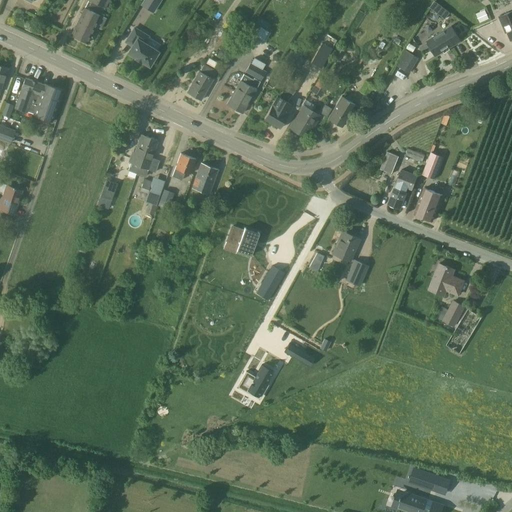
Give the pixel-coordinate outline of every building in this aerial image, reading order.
[(88,43),(108,0),(88,0),(72,35),(88,43)] [(144,0),(141,5),(153,12),(159,0),(144,0)] [(511,40),(511,39),(511,11),(499,17),(506,32),(507,32),(511,40)] [(240,43),(249,49),(256,38),(264,42),(269,33),(253,23),(240,43)] [(436,56),(460,41),(452,26),(427,41),(436,56)] [(144,43),(148,36),(134,28),(126,41),(133,46),(128,53),(136,58),(135,59),(140,62),(141,61),(149,66),(158,52),(144,43)] [(309,64),(320,70),(320,71),(333,48),(335,49),(340,41),(327,33),(309,64)] [(346,50),(339,46),(332,58),(339,62),(346,50)] [(299,68),(305,59),(289,49),(283,58),(299,68)] [(406,52),(397,66),(409,73),(417,58),(406,52)] [(261,81),(266,71),(250,63),(245,72),(261,81)] [(213,78),(217,71),(204,64),(200,71),(199,71),(187,92),(201,100),(213,78)] [(0,65),(0,92),(8,68),(0,65)] [(297,85),(302,78),(297,75),(300,70),(295,68),(288,80),(297,85)] [(254,78),(253,80),(244,74),(227,104),(242,113),(260,81),(254,78)] [(15,108),(33,114),(44,84),(26,77),(15,108)] [(329,83),(320,78),(319,77),(311,91),(321,97),(329,83)] [(367,96),(373,86),(365,81),(359,91),(367,96)] [(44,84),(33,114),(52,121),(63,90),(44,84)] [(342,127),(355,104),(341,96),(328,119),(342,127)] [(280,128),(293,106),(277,97),(264,119),(280,128)] [(2,115),(10,117),(13,104),(5,102),(2,115)] [(305,137),(318,115),(303,106),(290,128),(305,137)] [(15,132),(0,125),(0,139),(11,144),(15,132)] [(128,170),(137,174),(150,137),(141,134),(128,170)] [(150,137),(137,174),(145,177),(158,140),(150,137)] [(423,160),(425,153),(408,149),(406,155),(423,160)] [(392,174),(399,156),(387,151),(380,169),(392,174)] [(180,153),(175,168),(172,176),(182,180),(185,172),(190,174),(196,158),(180,153)] [(443,158),(431,153),(422,176),(434,180),(443,158)] [(209,193),(218,169),(201,163),(192,187),(209,193)] [(402,169),(396,184),(394,187),(395,187),(388,204),(400,208),(406,192),(407,188),(412,190),(418,175),(402,169)] [(112,201),(118,183),(106,179),(100,197),(112,201)] [(151,182),(144,179),(139,191),(146,194),(151,182)] [(0,208),(14,214),(22,190),(7,185),(0,203),(0,208)] [(433,221),(443,195),(424,188),(414,213),(433,221)] [(159,205),(168,208),(174,193),(164,190),(159,205)] [(156,206),(148,204),(144,213),(153,216),(156,206)] [(227,238),(225,243),(237,247),(235,252),(250,257),(257,234),(243,229),(242,232),(230,228),(228,234),(227,237),(227,238)] [(350,261),(359,238),(342,231),(332,254),(350,261)] [(359,285),(368,265),(355,259),(346,280),(359,285)] [(452,276),(454,269),(439,263),(429,289),(444,295),(448,286),(451,287),(449,291),(458,294),(464,280),(452,276)] [(273,291),(284,272),(272,266),(261,284),(273,291)] [(465,306),(453,300),(443,320),(455,326),(465,306)] [(460,354),(483,317),(468,308),(445,345),(460,354)] [(284,352),(299,361),(304,352),(289,343),(284,352)] [(250,371),(246,379),(254,383),(253,386),(265,392),(266,390),(267,390),(270,385),(269,384),(272,379),(274,380),(275,379),(273,378),(279,365),(267,359),(261,371),(251,366),(251,367),(252,368),(250,371)] [(434,491),(438,480),(413,472),(409,483),(434,491)] [(427,505),(429,501),(404,492),(400,504),(413,508),(411,511),(442,511),(443,510),(427,505)]
